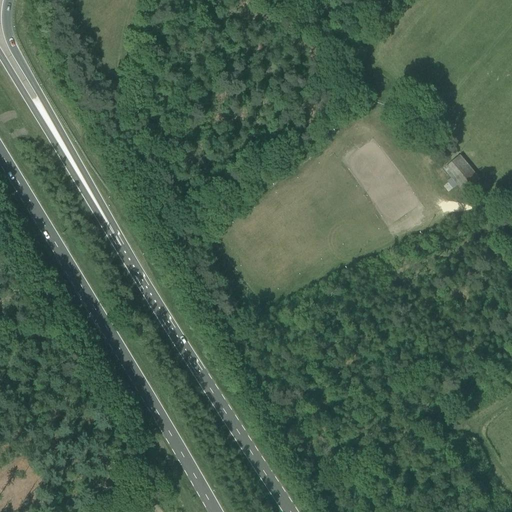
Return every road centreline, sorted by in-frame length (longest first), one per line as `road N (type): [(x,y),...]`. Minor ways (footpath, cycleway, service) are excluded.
road 1 (primary): [(291,511),(54,140)]
road 2 (primary): [(0,151),(211,511)]
road 3 (motorway): [(54,140),(6,36),(6,0)]
